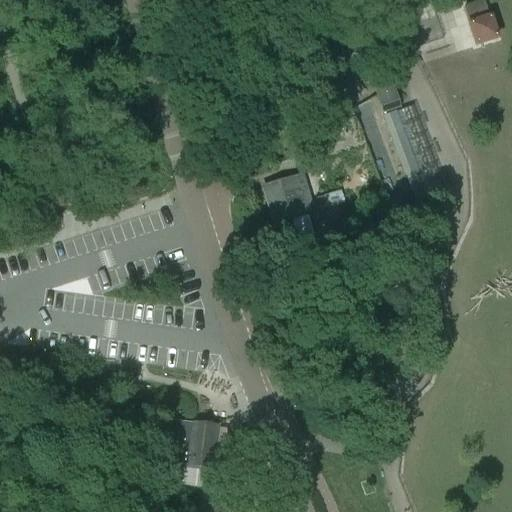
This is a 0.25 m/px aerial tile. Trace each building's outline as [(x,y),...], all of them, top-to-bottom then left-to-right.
[(495,38),(489,19),(482,0),(463,6),(469,25),(476,45),(495,38)] [(386,81),(372,86),(376,96),(382,114),(399,107),(400,107),(390,80),(386,81)] [(383,117),(416,207),(437,200),(403,109),(383,117)] [(292,180),(263,189),(274,225),(303,217),(292,180)] [(343,224),(337,206),(327,209),(323,197),(313,200),(317,210),(324,230),(343,224)] [(338,235),(335,236),(321,240),(327,263),(346,258),(345,253),(353,250),(345,225),(336,227),(338,235)] [(118,367),(117,379),(131,381),(136,382),(138,370),(118,367)] [(211,469),(216,428),(192,425),(191,438),(186,438),(184,454),(188,455),(187,466),(211,469)]
